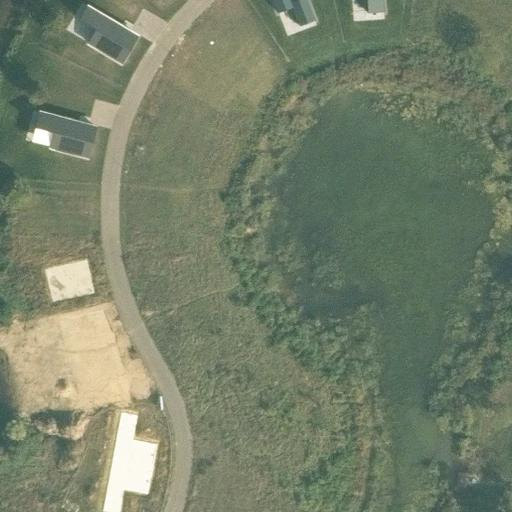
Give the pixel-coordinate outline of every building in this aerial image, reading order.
[(97,30),(88,44),(121,64),(137,37),(88,7),(80,20),(97,30)] [(94,101),(83,98),(80,109),(91,112),(94,101)] [(87,158),(95,128),(40,113),(36,127),(55,132),(50,148),(87,158)] [(93,293),(87,259),(44,267),(51,301),(93,293)] [(183,264),(142,279),(155,311),(195,296),(183,264)] [(110,347),(100,324),(76,334),(73,328),(57,335),(71,365),(110,347)] [(183,355),(192,380),(232,368),(223,336),(205,341),(206,348),(183,355)] [(120,370),(110,347),(71,365),(84,394),(100,387),(97,381),(120,370)] [(241,399),(232,368),(192,380),(199,404),(222,398),(224,404),(241,399)] [(158,439),(112,427),(103,461),(150,473),(158,439)] [(248,436),(204,436),(205,471),(248,470),(248,436)] [(141,506),(150,473),(103,461),(94,493),(141,506)]
